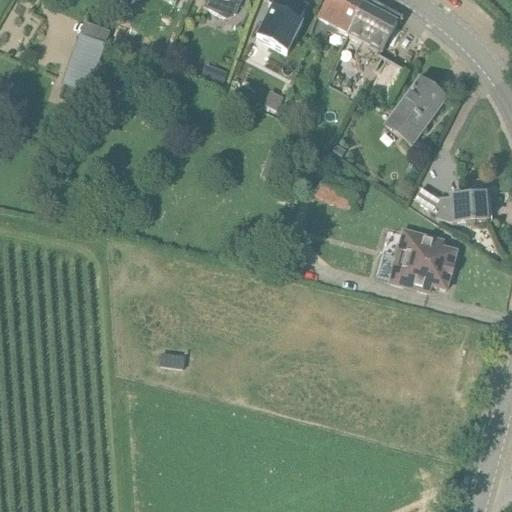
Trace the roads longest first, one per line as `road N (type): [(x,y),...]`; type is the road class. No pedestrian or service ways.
road 1 (tertiary): [(511,100),(478,53),(409,0)]
road 2 (tertiary): [(477,511),(511,379)]
